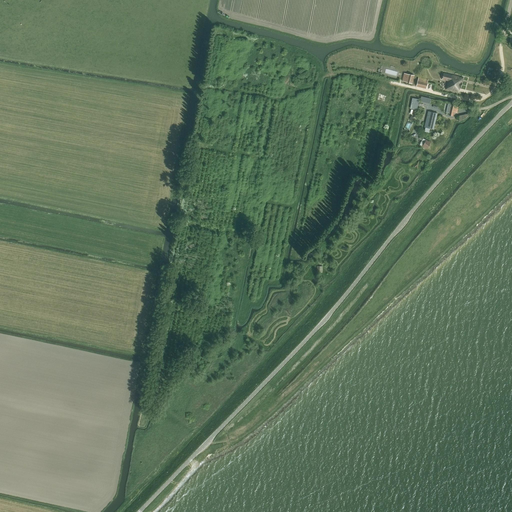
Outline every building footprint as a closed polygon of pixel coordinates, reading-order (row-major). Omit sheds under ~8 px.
[(443,80),(448,81),(446,89),(460,92),(460,89),(461,89),(464,78),(445,73),(443,80)] [(408,74),(406,82),(412,83),(414,76),(408,74)] [(416,87),(426,89),(428,80),(418,78),(416,87)] [(448,104),(446,112),(449,113),(449,115),(453,116),(453,114),(454,114),(455,112),(457,113),(458,107),(448,104)] [(429,112),(425,126),(433,128),(436,114),(429,112)] [(420,145),(427,149),(430,142),(423,138),(420,145)]
